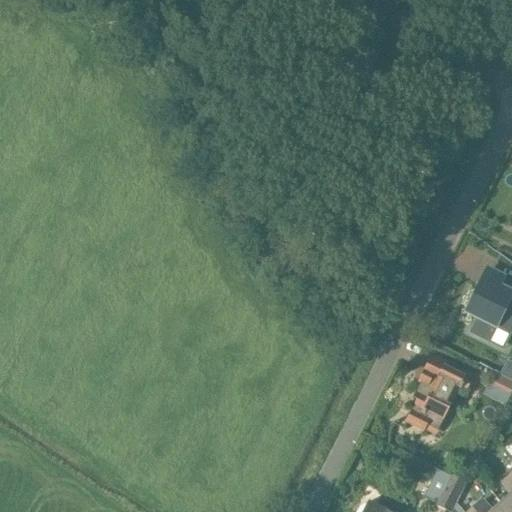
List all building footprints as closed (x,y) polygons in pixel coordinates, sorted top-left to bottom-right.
[(490,325),(506,333),(511,320),(511,317),(502,312),(511,294),(498,288),(503,277),(486,269),(479,284),(478,284),(464,313),(490,326),(490,325)] [(473,375),(445,361),(435,380),(426,375),(422,383),(420,382),(411,399),(414,400),(403,422),(422,431),(429,417),(437,421),(444,408),(447,410),(457,389),(464,393),(473,375)] [(490,385),(509,394),(511,388),(511,379),(496,372),(490,385)] [(435,500),(447,473),(435,467),(423,495),(435,500)] [(511,511),(511,473),(500,485),(510,497),(502,503),(508,511),(511,511)] [(452,511),(466,484),(449,476),(434,507),(444,511),(452,511)] [(508,511),(502,503),(492,511),(482,500),(468,511),(508,511)] [(383,511),(366,503),(364,508),(369,510),(367,511),(383,511)]
